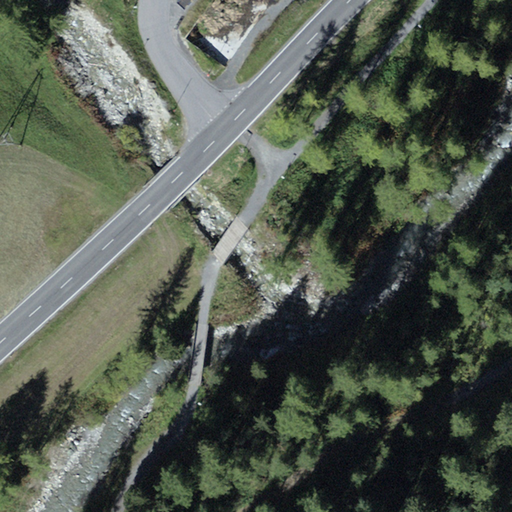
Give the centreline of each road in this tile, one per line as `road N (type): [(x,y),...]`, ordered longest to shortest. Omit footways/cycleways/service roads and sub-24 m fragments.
road 1 (secondary): [(0,336),(230,123)]
road 2 (secondary): [(230,123),(351,0)]
road 3 (unclassified): [(230,123),(156,31),(154,0)]
